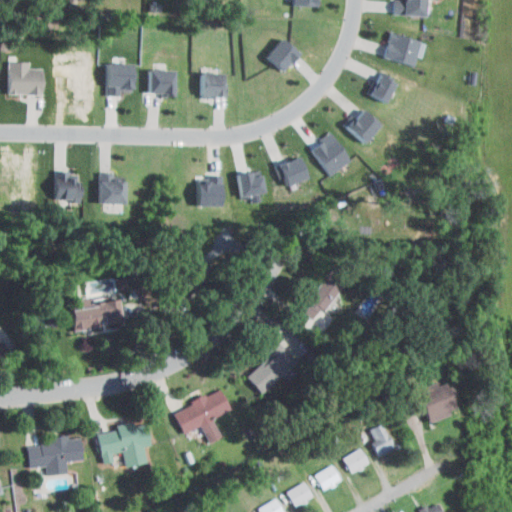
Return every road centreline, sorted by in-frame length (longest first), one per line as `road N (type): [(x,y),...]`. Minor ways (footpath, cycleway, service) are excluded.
road 1 (residential): [(0,130),(233,138),(274,125),(337,70),(354,28),(355,0)]
road 2 (residential): [(0,394),(122,380),(169,365),(229,326),(280,258)]
